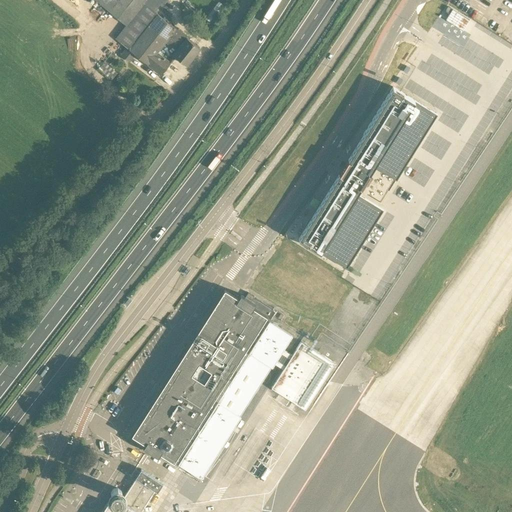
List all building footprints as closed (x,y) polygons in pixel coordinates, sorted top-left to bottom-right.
[(94,0),(126,25),(132,17),(146,29),(151,22),(169,36),(167,38),(178,47),(172,55),(185,65),(199,48),(175,29),(175,28),(169,24),(170,23),(163,17),(162,18),(154,12),(160,4),(162,6),(167,0),(94,0)] [(132,17),(126,25),(115,39),(147,64),(160,74),(169,63),(156,52),(167,38),(169,36),(151,22),(146,29),(132,17)] [(111,81),(115,76),(102,64),(98,69),(111,81)] [(439,117),(395,89),(347,164),(345,162),(341,169),(343,170),(299,239),(347,269),(384,212),(380,209),(358,195),(375,167),(398,182),(439,117)] [(276,311),(271,308),(256,299),(253,297),(254,296),(248,292),(245,297),(240,294),(238,297),(225,289),(198,331),(196,330),(193,337),(196,339),(186,354),(184,353),(176,364),(179,366),(174,373),(172,372),(151,404),(153,406),(151,409),(148,408),(144,415),(146,417),(141,425),(139,423),(130,436),(143,444),(142,446),(158,456),(160,452),(174,461),(202,478),(241,417),(240,416),(274,363),(283,369),(271,387),(305,409),(334,362),(331,360),(317,352),(311,347),(301,341),(292,355),(282,349),(291,335),(269,321),(276,311)] [(157,491),(163,483),(141,469),(136,478),(155,490),(157,491)] [(136,478),(126,494),(145,507),(155,490),(136,478)] [(126,494),(125,491),(124,490),(123,487),(120,485),(118,485),(117,485),(113,486),(110,488),(108,491),(108,494),(108,498),(111,501),(114,502),(117,503),(121,502),(123,500),(125,497),(126,494)] [(141,511),(145,507),(126,494),(125,497),(123,500),(121,502),(117,508),(108,502),(101,511),(141,511)]
